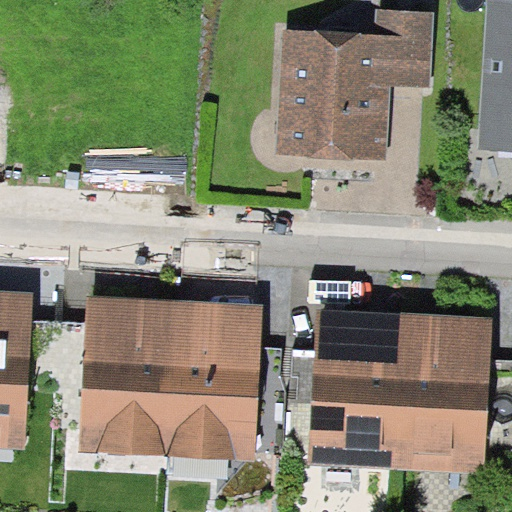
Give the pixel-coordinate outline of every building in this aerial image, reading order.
[(511,0),(487,0),(479,149),(511,150),(511,0)] [(377,33),(283,29),(277,153),(386,158),(390,83),(430,85),(434,11),(378,8),(377,33)] [(35,291),(0,289),(0,447),(26,449),(35,291)] [(80,453),(167,457),(175,299),(88,295),(80,453)] [(264,304),(175,299),(167,457),(255,462),(264,304)] [(310,466),(400,470),(408,312),(318,308),(310,466)] [(493,316),(408,312),(400,470),(485,474),(493,316)]
